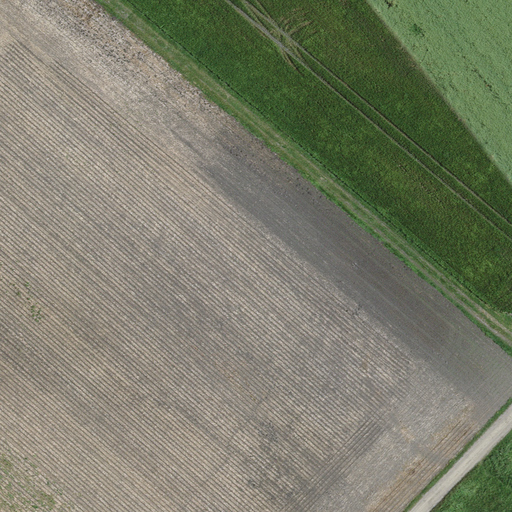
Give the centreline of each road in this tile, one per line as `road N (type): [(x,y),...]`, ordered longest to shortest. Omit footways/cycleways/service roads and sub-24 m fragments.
road 1 (track): [(95,0),(511,353)]
road 2 (track): [(412,511),(511,406)]
